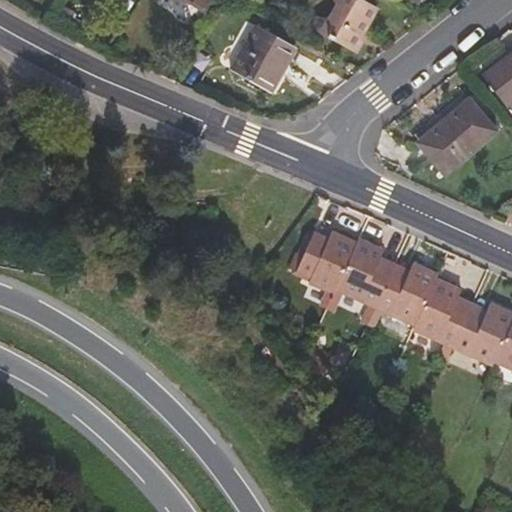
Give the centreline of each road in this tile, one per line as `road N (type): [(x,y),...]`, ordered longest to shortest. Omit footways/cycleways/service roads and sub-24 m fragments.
road 1 (tertiary): [(318,167),(102,80),(0,26)]
road 2 (trunk): [(251,511),(181,421),(135,379),(75,333),(0,295)]
road 3 (residential): [(318,167),(345,122),(375,93),(496,0)]
road 4 (trunk): [(0,358),(95,420),(181,511)]
road 5 (tertiary): [(511,252),(318,167)]
